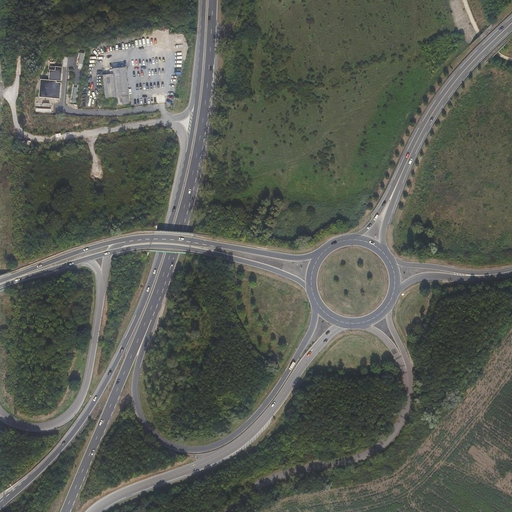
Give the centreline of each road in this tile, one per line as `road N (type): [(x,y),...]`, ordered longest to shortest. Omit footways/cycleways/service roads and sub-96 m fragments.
road 1 (primary): [(204,0),(200,90),(182,183),(125,344),(60,448),(0,504)]
road 2 (primary): [(317,303),(309,334),(266,403),(231,438),(203,450),(167,444),(136,408),(152,316)]
road 3 (primary): [(152,316),(192,182),(208,93),(211,0)]
road 4 (motorway): [(92,511),(242,441),(344,323)]
road 5 (unclassified): [(233,511),(274,477),(393,440),(409,407),(410,376)]
road 6 (primary): [(221,246),(126,238),(0,281)]
road 7 (motorway): [(103,283),(91,370),(73,414),(41,428),(0,412)]
road 8 (primary): [(109,252),(168,246),(219,255),(287,275),(313,294)]
road 9 (motorway): [(66,511),(152,316)]
road 10 (primary): [(406,163),(446,91),(511,23)]
